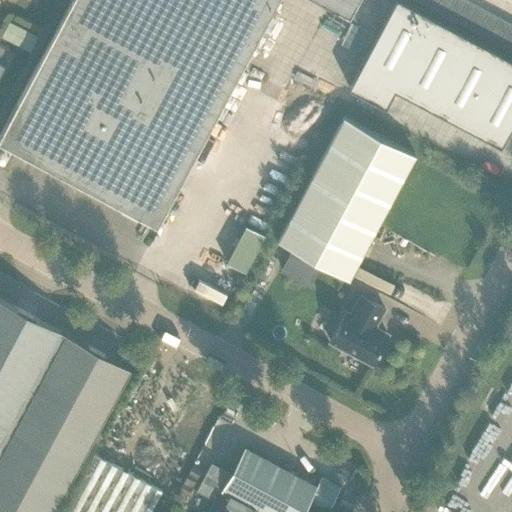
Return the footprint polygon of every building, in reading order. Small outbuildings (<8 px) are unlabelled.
[(70,0),(0,132),(0,141),(157,225),(277,0),(70,0)] [(342,0),(337,11),(349,18),(358,0),(342,0)] [(395,89),(501,146),(511,124),(511,59),(401,0),(395,0),(349,87),(386,107),(395,89)] [(425,0),(423,5),(434,11),(439,0),(425,0)] [(439,0),(434,11),(444,16),(452,0),(439,0)] [(464,0),(452,0),(444,16),(455,22),(466,1),(464,0)] [(466,1),(455,22),(465,27),(477,6),(466,1)] [(477,6),(465,27),(476,33),(487,12),(477,6)] [(487,12),(476,33),(487,39),(498,18),(487,12)] [(498,18),(487,39),(497,44),(508,23),(498,18)] [(38,36),(9,21),(1,37),(29,52),(38,36)] [(511,25),(508,23),(497,44),(508,50),(511,42),(511,25)] [(277,239),(348,277),(414,153),(343,115),(277,239)] [(249,264),(267,226),(245,216),(227,254),(249,264)] [(290,251),(280,270),(309,286),(319,267),(290,251)] [(207,282),(211,270),(182,261),(178,273),(207,282)] [(373,326),(384,307),(360,294),(350,314),(345,311),(329,340),(371,363),(387,334),(373,326)] [(0,511),(50,511),(129,365),(0,296),(0,511)] [(325,303),(318,326),(331,330),(338,307),(325,303)] [(300,511),(307,501),(325,511),(340,487),(321,477),(316,485),(244,446),(230,472),(215,500),(208,511),(202,509),(200,511),(300,511)] [(60,511),(148,511),(161,490),(92,453),(60,511)]
